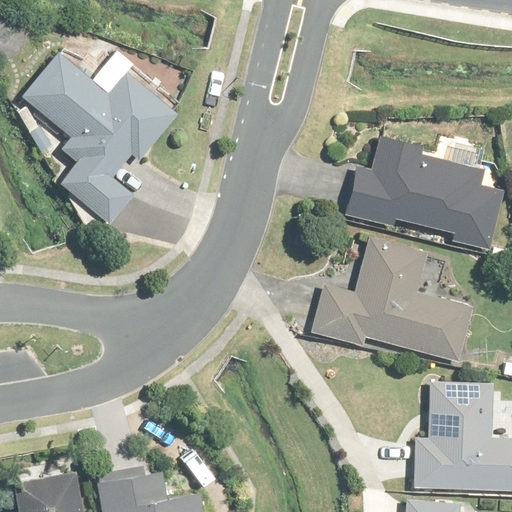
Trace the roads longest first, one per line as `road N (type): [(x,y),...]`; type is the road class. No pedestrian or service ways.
road 1 (residential): [(150,325),(189,302),(229,246),(300,0)]
road 2 (residential): [(150,325),(128,363),(99,384),(0,405)]
road 3 (residential): [(0,304),(150,325)]
